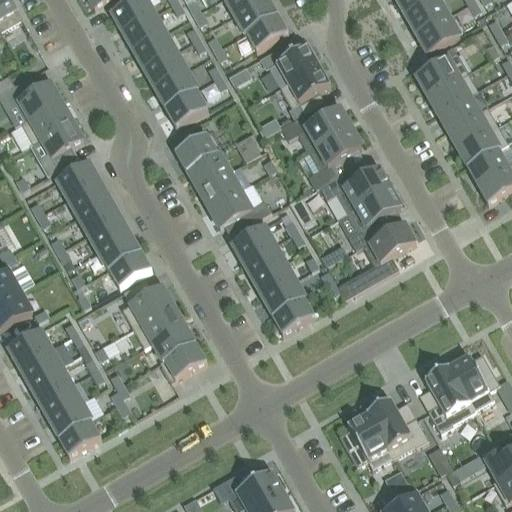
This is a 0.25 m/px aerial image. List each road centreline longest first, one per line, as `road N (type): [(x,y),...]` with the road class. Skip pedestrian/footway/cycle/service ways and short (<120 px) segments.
road 1 (residential): [(267,406),(129,175),(126,123),(55,0)]
road 2 (residential): [(333,0),(336,51),(479,284)]
road 3 (residential): [(479,284),(267,406)]
road 4 (residential): [(267,406),(82,511)]
